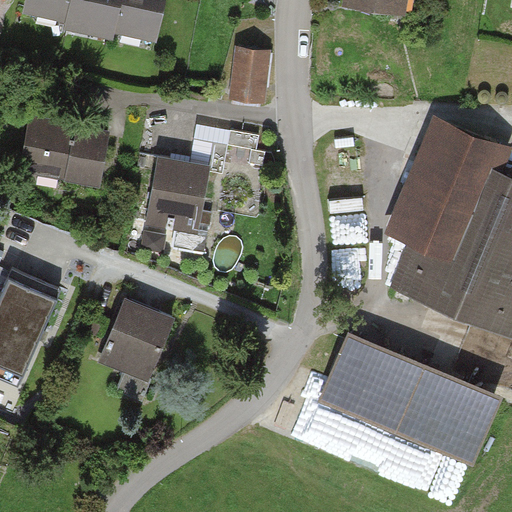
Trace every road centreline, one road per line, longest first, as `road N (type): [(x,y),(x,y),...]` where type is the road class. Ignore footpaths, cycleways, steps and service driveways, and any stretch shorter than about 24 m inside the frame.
road 1 (residential): [(297,0),(297,111),(315,248),(300,340),(271,388),(163,470),(122,511)]
road 2 (unknown): [(297,111),(137,98),(120,99),(107,122)]
